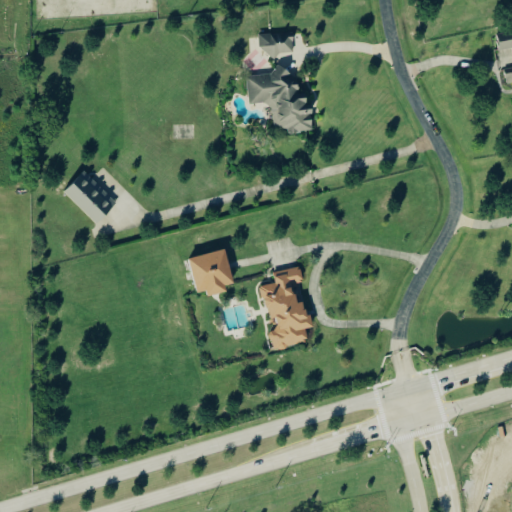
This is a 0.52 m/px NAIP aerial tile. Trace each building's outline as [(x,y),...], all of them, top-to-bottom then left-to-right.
[(292,32),(262,36),(266,58),(295,53),(292,32)] [(511,34),(498,37),(500,52),(511,49),(511,67),(504,69),(507,85),(511,84),(511,34)] [(314,131),(309,93),(300,94),(297,68),(275,71),(276,74),(247,77),(250,105),(271,102),(273,115),(282,114),(284,135),(314,131)] [(115,206),(82,173),(62,193),(95,226),(115,206)] [(196,298),(232,289),(223,252),(186,261),(196,298)] [(273,350),(309,345),(307,330),(310,329),(303,282),(304,282),(302,268),(274,273),(276,284),(263,287),(273,350)]
